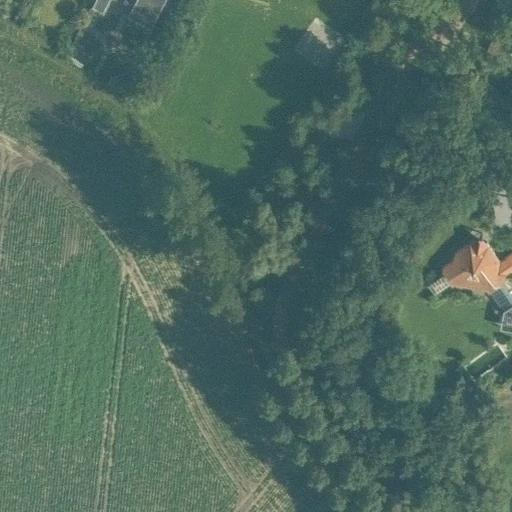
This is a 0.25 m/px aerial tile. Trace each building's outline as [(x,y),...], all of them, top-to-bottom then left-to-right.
[(94,0),(91,6),(102,12),(105,6),(94,0)] [(135,0),(128,15),(150,27),(163,2),(163,0),(135,0)] [(316,16),(294,49),(321,67),(343,34),(316,16)] [(492,38),(487,49),(498,54),(503,44),(492,38)] [(454,263),(444,270),(454,283),(460,279),(486,283),(490,289),(504,309),(511,310),(511,293),(503,280),(505,272),(511,266),(511,253),(498,263),(499,259),(487,242),(483,244),(476,243),(473,239),(456,251),(454,263)]
